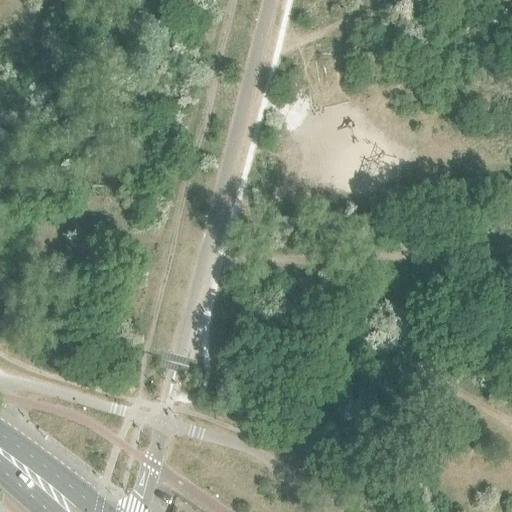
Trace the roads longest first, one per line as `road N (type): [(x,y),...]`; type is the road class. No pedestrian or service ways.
road 1 (unknown): [(230,0),(136,401),(119,443)]
road 2 (unknown): [(162,408),(199,413),(284,448),(350,511)]
road 3 (unknown): [(162,408),(0,353)]
